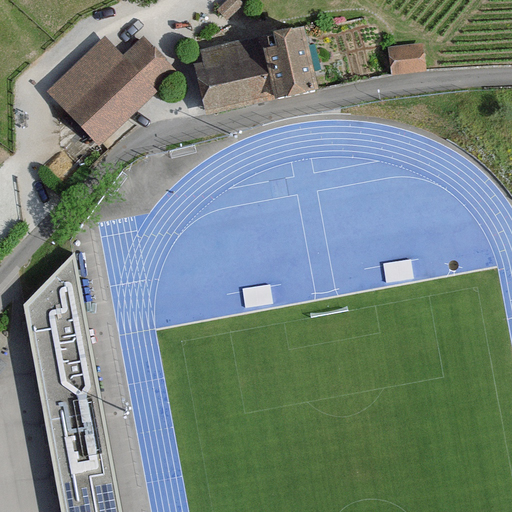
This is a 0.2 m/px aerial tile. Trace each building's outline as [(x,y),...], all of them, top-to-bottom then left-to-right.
[(242,4),(239,0),(226,0),(217,8),(226,18),(242,4)] [(322,92),(308,25),(278,31),(281,47),(268,50),(279,101),(322,92)] [(279,101),(268,50),(281,47),(278,31),(201,47),(204,62),(195,64),(206,116),(279,101)] [(123,56),(105,36),(46,90),(100,148),(179,74),(144,37),(123,56)] [(422,42),(388,46),(392,75),(426,71),(422,42)] [(123,511),(71,260),(22,309),(63,511),(123,511)]
